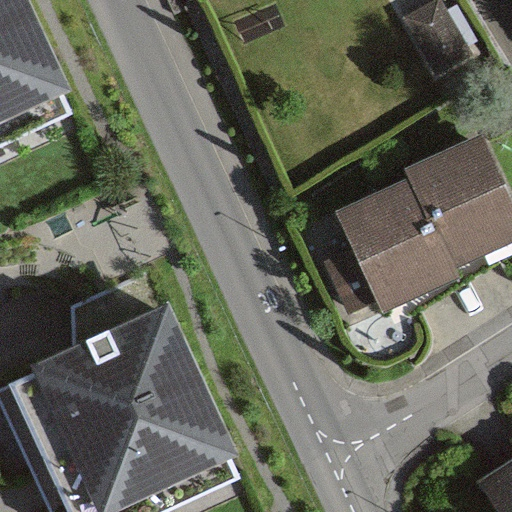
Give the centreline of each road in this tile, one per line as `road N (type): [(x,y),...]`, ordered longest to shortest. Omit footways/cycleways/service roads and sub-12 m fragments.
road 1 (tertiary): [(329,459),(114,0)]
road 2 (residential): [(329,459),(511,350)]
